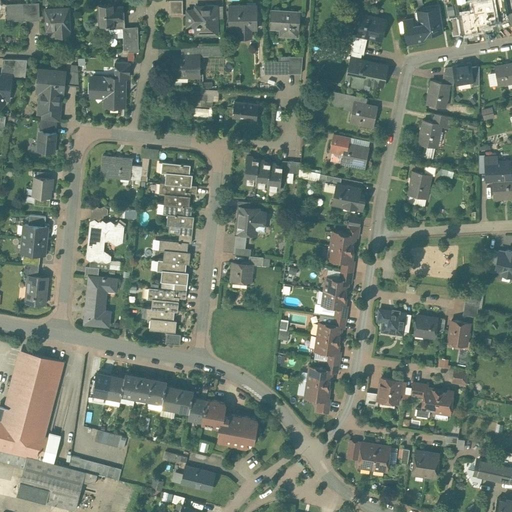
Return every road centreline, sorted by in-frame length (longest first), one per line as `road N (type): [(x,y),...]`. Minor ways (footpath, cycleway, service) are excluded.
road 1 (residential): [(58,335),(78,138),(199,142),(213,149),(216,165),(198,361)]
road 2 (residential): [(376,232),(407,65),(511,43)]
road 3 (residential): [(310,447),(342,420),(350,398),(376,232)]
road 4 (residential): [(310,447),(263,391),(198,361)]
road 5 (residential): [(198,361),(58,335)]
road 6 (residential): [(511,225),(384,232)]
